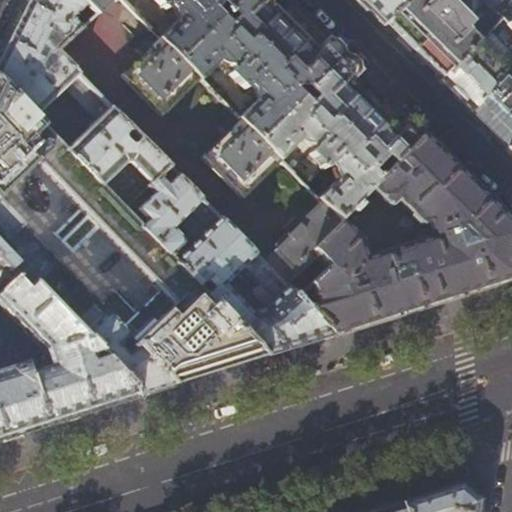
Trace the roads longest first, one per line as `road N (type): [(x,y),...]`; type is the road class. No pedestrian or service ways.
road 1 (primary): [(67,511),(511,372)]
road 2 (residential): [(320,0),(511,188)]
